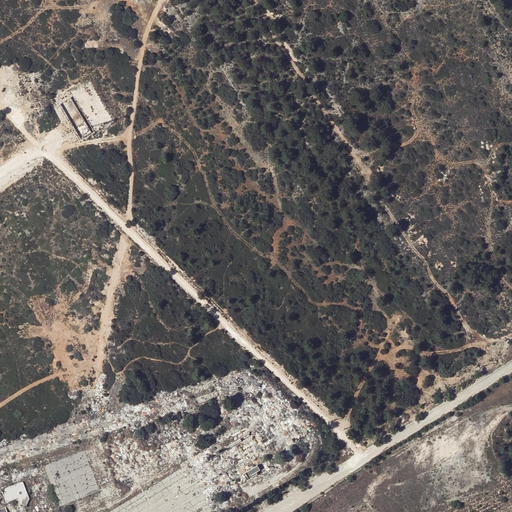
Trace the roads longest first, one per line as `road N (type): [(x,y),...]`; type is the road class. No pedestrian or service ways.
road 1 (track): [(0,109),(363,456)]
road 2 (track): [(253,0),(467,327),(490,338),(511,333)]
road 3 (track): [(129,233),(134,106),(161,0)]
road 4 (track): [(337,431),(379,358),(400,347),(440,351),(490,338)]
